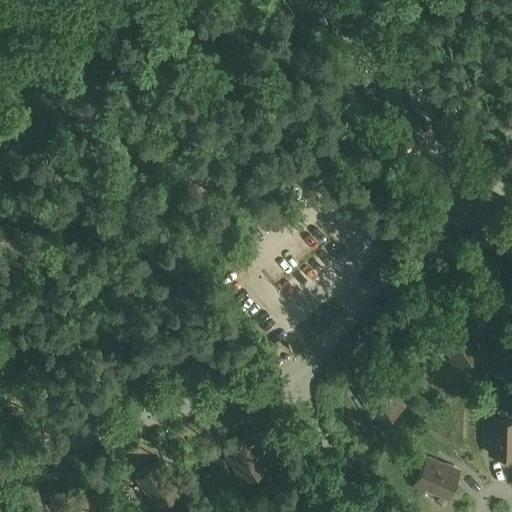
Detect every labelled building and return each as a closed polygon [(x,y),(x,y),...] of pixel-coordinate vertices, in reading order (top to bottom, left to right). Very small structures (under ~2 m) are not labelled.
[(463,320),(439,335),(453,356),(448,359),(454,367),(482,349),(471,332),(471,329),(467,324),(465,323),(463,320)] [(384,377),(360,392),(374,413),(369,416),(375,424),(403,406),(392,389),(392,386),(389,380),(386,380),(384,377)] [(491,454),(511,454),(511,420),(492,420),(492,440),(490,442),(490,449),(492,451),(491,454)] [(249,436),(226,451),(239,472),(235,475),(240,483),(268,465),(257,448),(258,445),(254,439),(251,439),(249,436)] [(425,487),(447,497),(459,471),(456,470),(455,467),(449,464),(446,465),(427,457),(414,488),(422,491),(425,487)] [(162,462),(138,477),(152,498),(147,501),(152,509),(180,491),(169,474),(170,471),(166,465),(163,465),(162,462)] [(76,487),(52,503),(58,511),(91,511),(84,499),(84,496),(80,491),(78,490),(76,487)]
